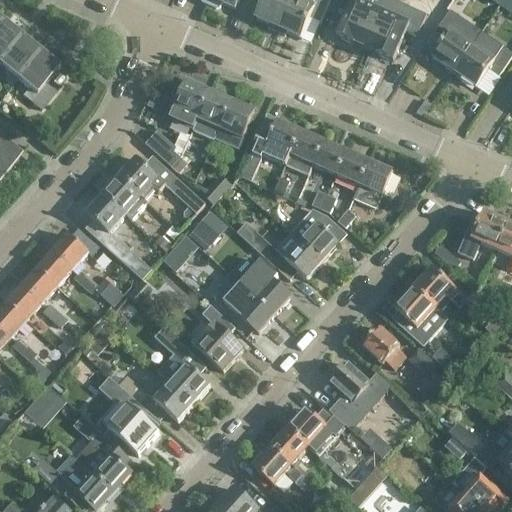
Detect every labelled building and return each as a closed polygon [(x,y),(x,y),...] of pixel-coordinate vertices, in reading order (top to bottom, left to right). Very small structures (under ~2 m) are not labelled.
[(203,0),(202,2),(204,7),(209,9),(213,0),(203,0)] [(213,0),(209,9),(216,12),(220,10),(222,7),(235,12),(240,0),(245,0),(251,2),(252,0),(213,0)] [(252,0),(251,2),(252,3),(252,0),(260,0),(265,2),(256,22),(277,31),(290,0),(252,0)] [(318,0),(315,6),(300,0),(290,0),(277,31),(300,41),(309,22),(319,26),(330,1),(328,0),(318,0)] [(350,11),(337,40),(354,48),(354,46),(366,51),(388,1),(385,0),(341,0),(339,6),(350,11)] [(511,0),(506,0),(501,8),(511,15),(511,0)] [(388,1),(366,51),(377,56),(377,58),(394,65),(407,36),(417,40),(427,18),(388,1)] [(461,22),(450,14),(435,37),(445,44),(433,62),(455,77),(476,46),(468,41),(466,44),(453,35),(461,22)] [(2,23),(0,25),(0,63),(20,38),(2,23)] [(20,38),(0,63),(0,67),(9,75),(3,83),(11,88),(39,53),(20,38)] [(476,46),(455,77),(477,91),(490,74),(499,80),(511,61),(511,56),(503,50),(495,63),(481,54),(483,51),(476,46)] [(39,53),(11,88),(11,89),(17,81),(28,90),(22,97),(42,113),(56,96),(44,86),(58,69),(39,53)] [(186,85),(174,113),(172,118),(187,124),(185,129),(195,133),(199,124),(212,96),(186,85)] [(219,133),(232,105),(212,96),(195,133),(215,142),(219,133)] [(254,115),(232,105),(219,133),(242,143),(254,115)] [(277,125),(271,140),(260,135),(240,181),(252,186),(262,163),(262,164),(264,160),(285,169),(300,136),(277,125)] [(308,179),(313,169),(323,146),(300,136),(285,169),(308,179)] [(0,137),(0,181),(22,155),(0,137)] [(155,138),(146,149),(172,172),(182,162),(155,138)] [(345,156),(323,146),(313,169),(335,179),(345,156)] [(368,166),(345,156),(335,179),(358,189),(368,166)] [(137,162),(120,181),(146,205),(156,195),(160,198),(166,191),(197,219),(206,209),(167,173),(159,182),(137,162)] [(391,176),(368,166),(358,189),(359,189),(353,203),(375,213),(391,176)] [(214,209),(232,189),(221,180),(204,200),(214,209)] [(146,205),(120,181),(103,199),(125,219),(141,201),(146,206),(146,205)] [(284,201),(285,198),(290,186),(280,181),(274,197),(284,201)] [(320,213),(326,198),(319,195),(312,210),(320,213)] [(320,213),(331,218),(337,203),(326,198),(320,213)] [(125,219),(103,199),(86,217),(108,238),(125,219)] [(311,213),(298,207),(285,201),(279,214),(305,226),(311,213)] [(338,226),(346,233),(357,221),(349,214),(338,226)] [(210,215),(189,239),(206,255),(228,230),(210,215)] [(479,246),(497,254),(509,227),(483,215),(466,253),(474,257),(479,246)] [(511,227),(509,227),(497,254),(511,260),(511,268),(510,273),(511,273),(511,227)] [(316,228),(300,245),(322,265),(338,247),(316,228)] [(68,238),(52,256),(54,257),(72,273),(88,256),(68,238)] [(252,249),(260,257),(273,268),(281,260),(260,240),(252,249)] [(112,257),(142,285),(144,286),(144,285),(153,275),(133,258),(132,258),(118,245),(110,255),(112,257)] [(322,265),(300,245),(284,263),(305,283),(322,265)] [(72,273),(54,257),(52,256),(37,273),(57,290),(66,297),(74,289),(65,281),(72,273)] [(433,271),(414,293),(440,317),(454,301),(458,305),(460,303),(482,323),(493,310),(471,291),(464,299),(433,271)] [(57,290),(37,273),(22,290),(42,307),(57,290)] [(95,295),(107,304),(114,296),(103,286),(99,290),(81,274),(74,282),(92,299),(95,295)] [(246,295),(255,285),(244,275),(235,285),(246,295)] [(270,284),(254,302),(273,320),(290,301),(270,284)] [(154,294),(144,285),(144,286),(142,285),(128,300),(139,310),(154,294)] [(246,295),(235,285),(227,293),(239,303),(246,295)] [(42,307),(22,290),(7,307),(26,324),(42,307)] [(440,317),(414,293),(395,314),(426,342),(432,335),(423,327),(435,313),(440,317)] [(273,320),(254,302),(237,320),(257,338),(273,320)] [(26,324),(7,307),(0,314),(0,331),(11,342),(26,324)] [(61,333),(69,324),(51,308),(43,317),(61,333)] [(235,332),(223,321),(211,310),(202,319),(214,330),(204,340),(216,351),(207,361),(223,376),(244,354),(228,340),(235,332)] [(0,354),(11,342),(0,331),(0,354)] [(395,373),(406,360),(398,352),(400,350),(379,331),(362,350),(383,369),(386,366),(395,373)] [(98,361),(113,345),(100,334),(86,350),(98,361)] [(160,345),(180,364),(171,374),(165,368),(158,376),(164,382),(194,409),(210,391),(199,380),(207,372),(169,336),(160,345)] [(31,367),(39,358),(20,342),(13,351),(31,367)] [(449,377),(458,367),(432,343),(422,354),(449,377)] [(424,373),(431,365),(416,350),(408,359),(424,373)] [(372,408),(380,399),(346,368),(329,387),(352,407),(360,398),(372,408)] [(118,373),(110,382),(134,404),(143,394),(127,381),(118,373)] [(511,380),(505,374),(493,387),(511,404),(511,380)] [(134,404),(110,382),(103,375),(94,386),(101,392),(99,394),(123,416),(134,404)] [(194,409),(164,382),(149,399),(154,406),(178,427),(194,409)] [(33,425),(57,397),(49,390),(24,417),(33,425)] [(401,418),(409,409),(392,394),(384,403),(401,418)] [(304,414),(287,433),(308,452),(325,433),(335,442),(339,438),(356,453),(362,446),(345,431),(343,433),(325,417),(317,426),(304,414)] [(125,417),(110,434),(139,460),(159,437),(139,420),(134,425),(125,417)] [(82,468),(81,469),(114,499),(132,479),(115,464),(122,457),(110,446),(83,422),(78,418),(73,423),(78,427),(74,431),(99,454),(84,470),(82,468)] [(479,465),(488,455),(470,439),(461,432),(453,440),(461,447),(479,465)] [(308,452),(287,433),(270,452),(311,489),(318,480),(309,472),(308,473),(297,464),(308,452)] [(511,478),(511,445),(496,464),(511,478)] [(479,465),(461,447),(452,457),(468,471),(475,478),(483,468),(479,465)] [(311,489),(270,452),(253,471),(274,490),(285,477),(295,487),(304,496),(311,489)] [(81,469),(66,486),(43,465),(35,474),(74,509),(80,503),(89,511),(101,511),(114,499),(81,469)] [(366,483),(376,471),(368,465),(359,476),(366,483)] [(504,511),(509,507),(480,480),(487,472),(483,468),(475,478),(468,471),(452,488),(455,491),(478,511),(504,511)] [(478,511),(455,491),(440,509),(436,505),(441,499),(425,486),(413,499),(427,511),(478,511)] [(364,511),(377,498),(367,490),(355,504),(364,511)] [(256,511),(235,492),(217,511),(256,511)] [(65,511),(57,505),(54,502),(44,511),(19,511),(13,506),(7,511),(65,511)]
